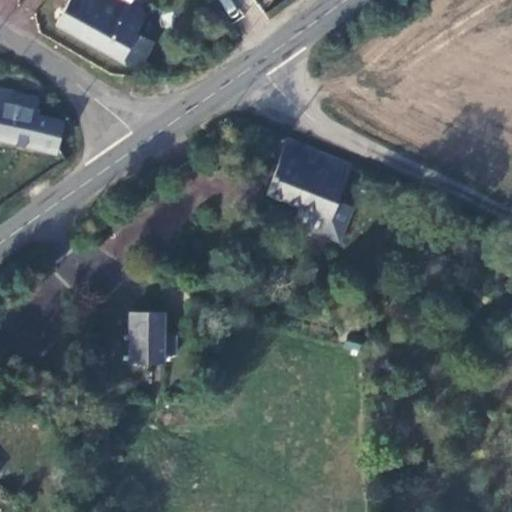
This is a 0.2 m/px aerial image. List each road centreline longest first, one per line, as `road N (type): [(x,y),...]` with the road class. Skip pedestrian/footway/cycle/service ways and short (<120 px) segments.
road 1 (unclassified): [(256,66),(330,132),(511,219)]
road 2 (residential): [(0,33),(72,76),(144,142)]
road 3 (secondary): [(144,142),(0,242)]
road 4 (secondary): [(256,66),(144,142)]
